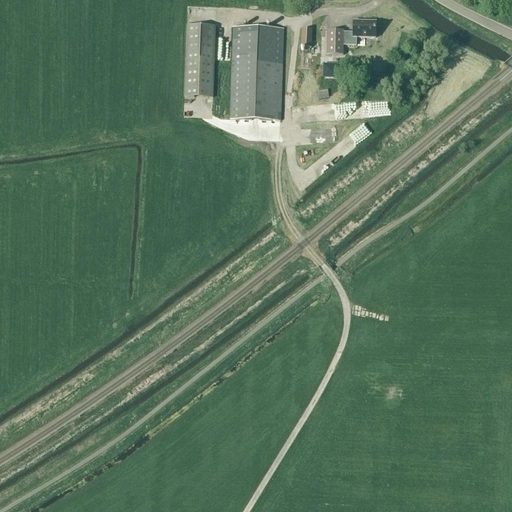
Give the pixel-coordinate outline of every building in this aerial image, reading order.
[(375,39),(376,23),(353,22),(353,33),(343,33),(343,32),(327,32),(327,56),(343,56),(343,46),(356,47),(356,39),(375,39)] [(184,98),(213,99),(215,28),(186,27),(184,98)] [(230,121),(280,122),(283,30),(233,28),(230,121)] [(301,49),(311,49),(312,30),(301,30),(301,49)] [(226,44),(228,36),(216,34),(215,42),(226,44)] [(370,86),(382,87),(383,77),(370,77),(370,86)] [(317,93),(319,100),(328,98),(327,91),(317,93)] [(357,143),(372,134),(365,123),(349,132),(357,143)]
